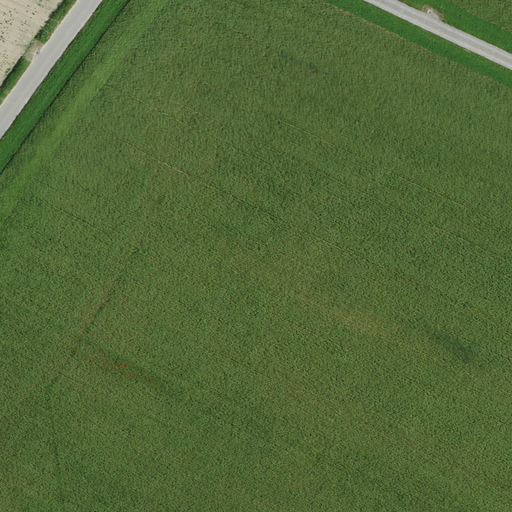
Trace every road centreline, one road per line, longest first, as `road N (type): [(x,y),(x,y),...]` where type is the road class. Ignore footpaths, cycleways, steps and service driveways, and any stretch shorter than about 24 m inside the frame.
road 1 (track): [(0,128),(89,0)]
road 2 (track): [(384,0),(511,57)]
